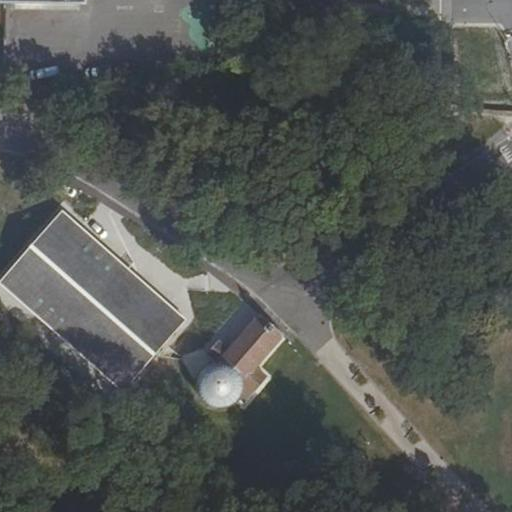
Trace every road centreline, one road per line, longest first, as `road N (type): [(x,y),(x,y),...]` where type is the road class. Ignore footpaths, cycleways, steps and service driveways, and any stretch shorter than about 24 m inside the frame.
road 1 (residential): [(287,304),(70,162),(0,137)]
road 2 (residential): [(511,150),(409,213),(287,304)]
